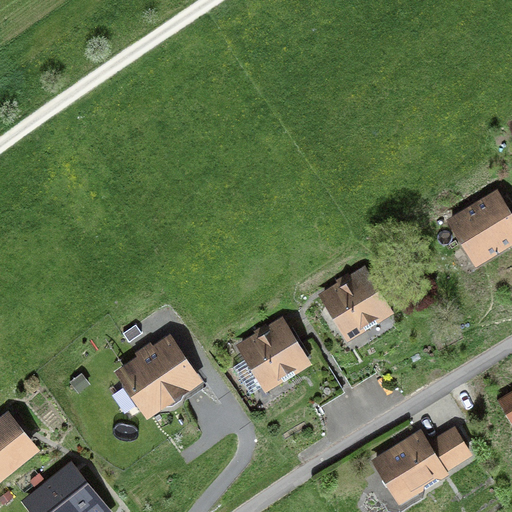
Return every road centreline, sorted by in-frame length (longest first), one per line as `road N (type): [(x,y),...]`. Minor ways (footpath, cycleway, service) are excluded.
road 1 (residential): [(245,511),(511,341)]
road 2 (track): [(211,0),(0,145)]
